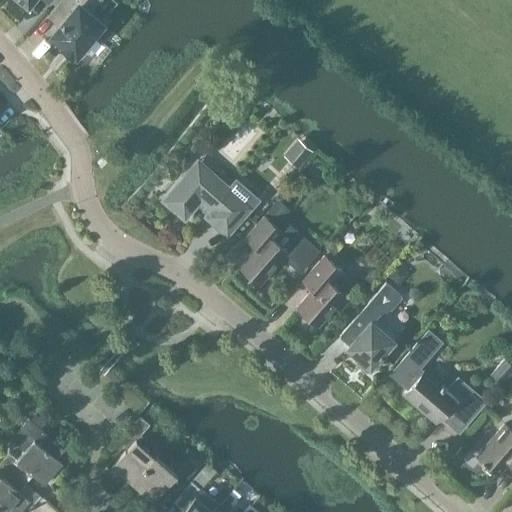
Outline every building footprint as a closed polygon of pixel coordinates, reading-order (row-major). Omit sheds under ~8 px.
[(15,0),(27,9),(35,0),(44,0),(48,3),(50,0),(15,0)] [(61,0),(48,16),(59,26),(52,35),(63,45),(61,48),(71,56),(74,53),(75,54),(83,45),(87,48),(96,37),(92,34),(101,24),(88,13),(99,0),(61,0)] [(250,207),(197,161),(163,200),(184,218),(198,202),(209,211),(206,215),(227,234),(250,207)] [(263,217),(245,237),(254,246),(238,265),(259,284),(282,257),(299,271),(317,251),(286,225),(280,231),(263,217)] [(341,272),(323,256),(301,281),(311,289),(294,309),(305,319),(307,317),(317,326),(343,295),(330,284),(341,272)] [(345,341),(341,345),(356,359),(354,362),(357,364),(365,371),(374,369),(378,367),(380,363),(382,355),(381,354),(394,339),(373,319),(379,312),(381,314),(388,307),(400,294),(384,280),(337,334),(345,341)] [(447,391),(425,372),(423,374),(418,369),(442,342),(431,332),(394,374),(410,389),(406,394),(435,419),(441,413),(458,428),(482,401),(457,379),(447,391)] [(511,363),(505,357),(491,374),(507,388),(511,382),(511,363)] [(131,484),(155,456),(135,439),(148,424),(139,416),(118,441),(126,448),(110,466),(131,484)] [(8,451),(0,460),(25,482),(32,474),(43,483),(61,462),(56,457),(64,448),(29,418),(15,434),(27,445),(16,458),(8,451)] [(511,430),(504,424),(477,456),(498,474),(509,462),(511,464),(511,430)] [(438,439),(423,457),(437,469),(453,452),(438,439)] [(175,490),(197,466),(187,458),(174,472),(155,456),(131,484),(151,501),(167,483),(175,490)] [(18,490),(25,482),(0,460),(0,510),(2,511),(18,511),(28,500),(29,499),(18,490)] [(379,473),(394,483),(401,472),(387,462),(379,473)] [(201,488),(216,470),(208,463),(193,482),(201,488)] [(220,505),(201,488),(195,495),(194,495),(178,511),(211,511),(212,510),(214,511),(220,505)]
